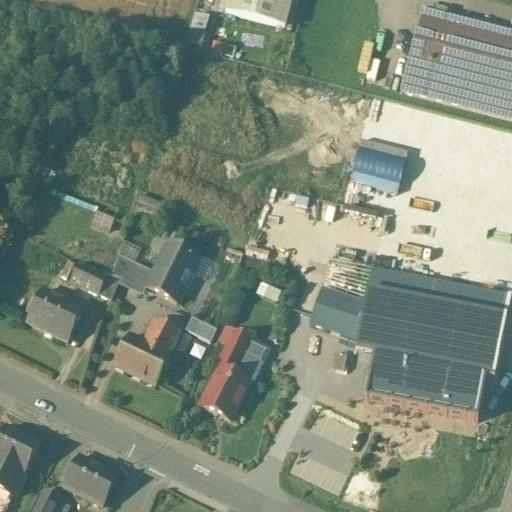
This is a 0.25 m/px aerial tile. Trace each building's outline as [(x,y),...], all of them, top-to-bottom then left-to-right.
[(291,0),(228,0),(224,14),(284,30),(291,0)] [(511,39),(421,16),(401,93),(511,122),(511,39)] [(198,261),(167,246),(153,275),(148,286),(161,292),(158,298),(176,306),(184,290),(187,292),(193,279),(190,277),(198,261)] [(129,264),(118,258),(111,278),(120,282),(129,264)] [(153,275),(129,264),(120,282),(118,287),(141,298),(148,286),(153,275)] [(105,281),(77,267),(69,284),(97,298),(105,281)] [(509,299),(370,272),(363,307),(369,309),(357,344),(356,344),(354,356),(374,360),(483,382),(492,384),(509,299)] [(111,278),(108,276),(105,281),(97,298),(110,304),(118,287),(120,282),(111,278)] [(363,307),(321,293),(309,328),(356,344),(357,344),(369,309),(363,307)] [(82,313),(42,294),(26,325),(67,345),(82,313)] [(212,344),(218,330),(194,320),(188,333),(212,344)] [(179,335),(154,323),(142,346),(129,340),(114,368),(154,388),(168,359),(167,359),(179,335)] [(251,343),(225,330),(218,343),(226,347),(219,362),(214,372),(217,373),(199,410),(230,425),(249,387),(253,386),(263,365),(245,356),(251,343)] [(226,347),(218,343),(211,358),(219,362),(226,347)] [(346,359),(334,357),(331,373),(343,376),(346,359)] [(483,382),(374,360),(366,402),(475,423),(483,382)] [(38,448),(4,431),(0,440),(0,467),(23,479),(38,448)] [(102,473),(78,461),(64,491),(101,509),(115,479),(116,476),(104,470),(102,473)] [(23,479),(0,467),(0,493),(12,500),(23,479)] [(52,511),(58,501),(44,494),(35,511),(52,511)]
